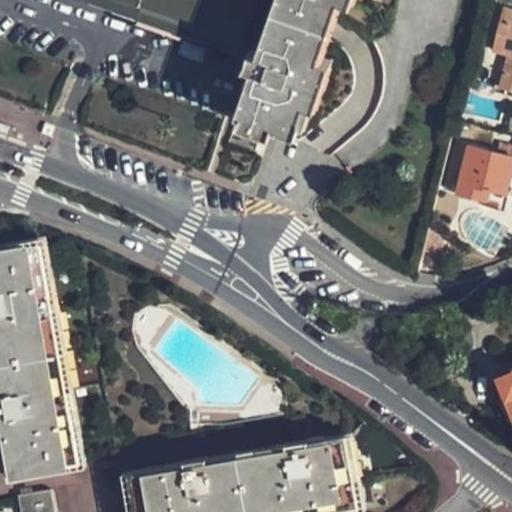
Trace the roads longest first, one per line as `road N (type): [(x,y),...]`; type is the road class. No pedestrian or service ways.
road 1 (residential): [(511,273),(433,296),(379,283),(264,220)]
road 2 (tertiary): [(231,244),(0,149)]
road 3 (tertiary): [(120,236),(307,340)]
road 4 (tertiary): [(307,340),(372,376),(475,453)]
road 5 (tertiary): [(120,236),(153,239),(219,273),(231,244)]
road 6 (tertiary): [(0,191),(120,236)]
road 7 (tertiary): [(307,340),(231,244)]
